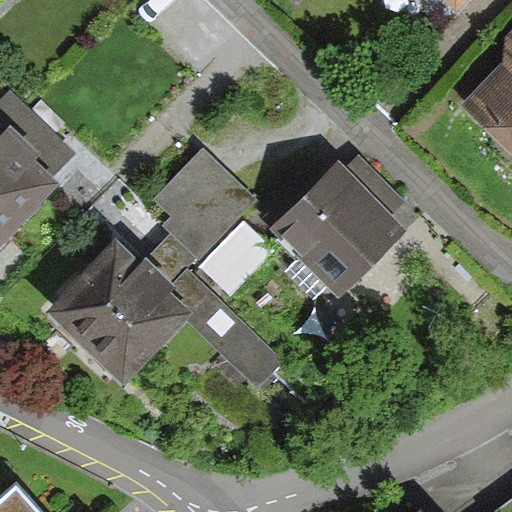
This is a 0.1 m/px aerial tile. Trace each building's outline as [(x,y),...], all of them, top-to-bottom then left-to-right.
[(511,9),(443,79),(511,146),(511,9)] [(22,162),(40,143),(0,105),(0,226),(42,180),(22,162)] [(201,249),(247,205),(196,151),(150,196),(201,249)] [(381,219),(393,206),(343,159),(276,230),(280,234),(272,242),(293,262),(299,255),(338,291),(394,231),(381,219)] [(155,295),(190,259),(165,234),(130,269),(112,252),(53,310),(117,375),(176,315),(155,295)] [(53,310),(0,261),(0,341),(13,353),(53,310)] [(229,299),(208,327),(267,372),(289,344),(229,299)] [(42,511),(15,482),(0,495),(0,511),(42,511)]
